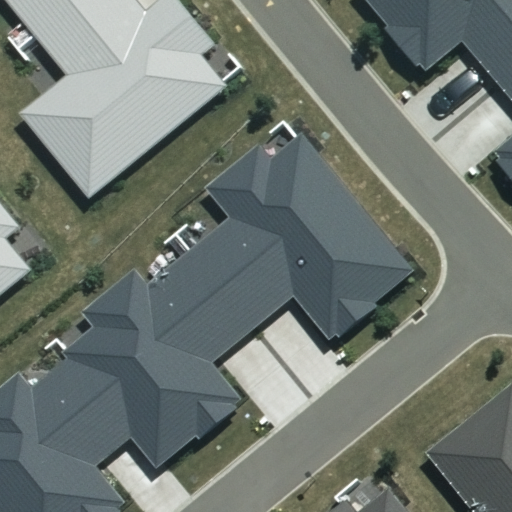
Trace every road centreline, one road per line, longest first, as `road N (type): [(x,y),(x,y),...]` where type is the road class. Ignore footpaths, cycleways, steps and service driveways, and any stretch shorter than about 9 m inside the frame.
road 1 (residential): [(219,511),(511,276)]
road 2 (residential): [(275,0),(511,276)]
